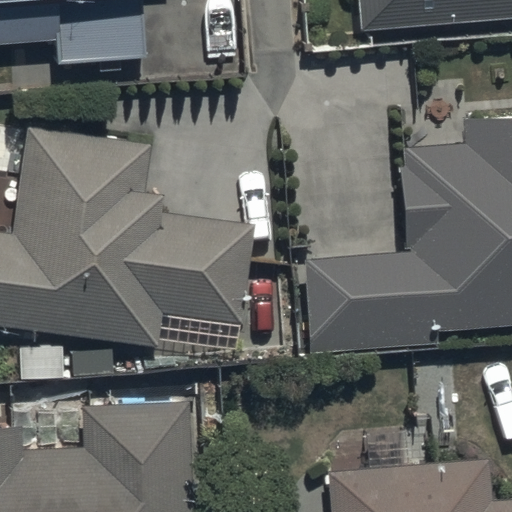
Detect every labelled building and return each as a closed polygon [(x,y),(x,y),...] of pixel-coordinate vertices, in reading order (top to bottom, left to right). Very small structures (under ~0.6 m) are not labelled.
[(142,64),(138,0),(0,0),(0,50),(53,46),(53,71),(142,64)] [(511,0),(362,0),(363,15),(511,1),(511,0)] [(404,235),(304,241),(309,340),(441,331),(440,313),(511,308),(511,96),(461,100),(463,127),(398,131),(404,235)] [(27,108),(10,214),(0,213),(0,306),(154,331),(161,292),(240,305),(255,212),(159,197),(162,173),(144,170),(151,128),(27,108)] [(0,511),(186,511),(187,388),(16,388),(16,397),(0,397),(0,511)] [(329,455),(331,511),(511,511),(511,483),(488,484),(487,448),(408,451),(407,416),(366,417),(368,453),(329,455)]
